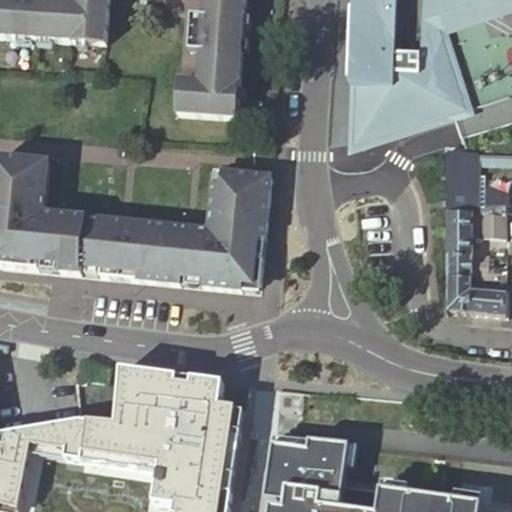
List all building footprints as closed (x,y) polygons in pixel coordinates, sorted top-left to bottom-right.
[(0,44),(105,50),(107,0),(72,0),(72,6),(51,5),(16,3),(0,1),(0,44)] [(178,85),(176,120),(237,124),(244,0),(194,0),(203,1),(201,22),(199,57),(197,87),(178,85)] [(354,0),(348,81),(344,149),(465,108),(455,72),(397,72),(398,0),(354,0)] [(201,22),(191,21),(189,56),(199,57),(201,22)] [(477,185),(478,158),(463,157),(449,157),(448,214),(472,216),(472,209),(472,185),(477,185)] [(50,166),(0,162),(0,272),(52,277),(52,270),(62,271),(62,278),(83,280),(84,273),(103,275),(103,282),(184,290),(184,283),(206,285),(205,292),(245,296),(246,289),(263,290),(271,181),(221,176),(220,190),(213,189),(210,235),(46,218),(50,166)] [(472,185),(472,209),(484,209),(485,195),(477,195),(477,185),(472,185)] [(472,209),(472,216),(481,216),(506,218),(506,209),(484,209),(472,209)] [(472,216),(448,214),(448,256),(472,256),(472,216)] [(506,218),(481,216),(481,232),(493,233),(493,241),(506,242),(506,218)] [(472,256),(448,256),(448,280),(472,280),(473,280),(473,275),(472,264),(472,256)] [(490,257),(472,256),(472,264),(482,264),(482,275),(473,275),(473,280),(508,282),(507,269),(490,268),(490,257)] [(482,264),(472,264),(473,275),(482,275),(482,264)] [(448,315),(470,317),(472,293),(472,290),(472,285),(472,280),(448,280),(448,315)] [(481,286),(472,285),(472,290),(472,293),(480,293),(481,286)] [(113,369),(91,366),(89,381),(110,385),(113,369)] [(0,511),(24,511),(35,449),(70,455),(69,462),(162,476),(158,506),(180,510),(179,511),(232,511),(248,413),(223,410),(227,386),(124,372),(123,390),(80,386),(85,426),(1,438),(0,438),(0,511)] [(277,441),(272,511),(483,511),(483,509),(348,489),(351,450),(277,441)]
